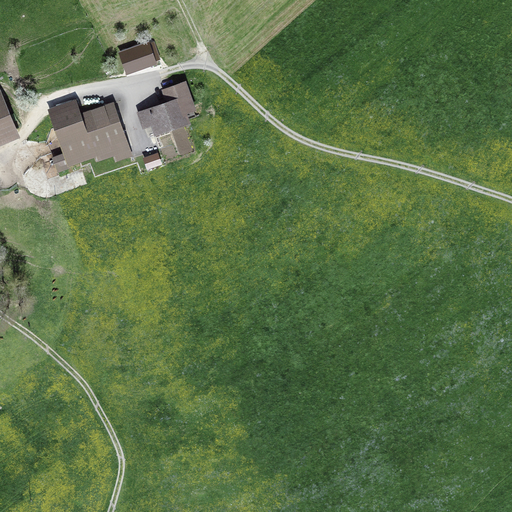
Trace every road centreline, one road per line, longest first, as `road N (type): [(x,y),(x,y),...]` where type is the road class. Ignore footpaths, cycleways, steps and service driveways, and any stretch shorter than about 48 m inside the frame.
road 1 (track): [(0,158),(19,144),(25,118),(43,100),(200,65),(217,70),(292,135),(511,199)]
road 2 (track): [(0,319),(61,361),(93,401),(119,459),(110,511)]
